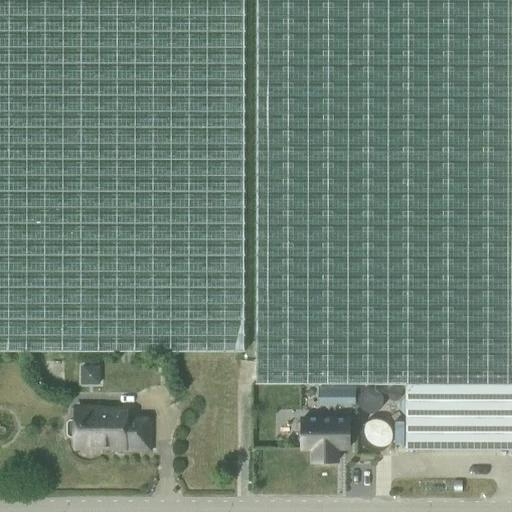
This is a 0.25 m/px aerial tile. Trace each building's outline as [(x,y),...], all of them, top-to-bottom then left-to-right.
[(0,0),(0,352),(244,351),(244,0),(0,0)] [(407,449),(511,448),(511,0),(256,0),(256,383),(407,383),(407,395),(397,405),(407,416),(407,449)] [(318,386),(318,395),(355,395),(355,386),(318,386)] [(67,433),(70,435),(75,435),(75,446),(124,447),(124,448),(149,449),(149,419),(126,419),(126,411),(98,411),(98,407),(75,407),(75,420),(70,420),(67,422),(67,433)] [(313,460),(337,460),(337,446),(349,446),(349,418),(301,418),(301,447),(313,447),(313,460)]
